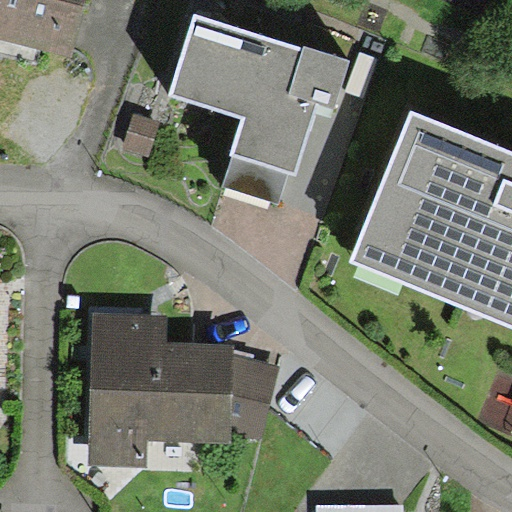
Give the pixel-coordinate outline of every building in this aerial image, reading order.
[(76,0),(0,0),(0,40),(62,56),(76,0)] [(339,76),(189,27),(163,105),(233,128),(222,161),(283,181),(307,108),(326,114),(339,76)] [(511,149),(414,110),(355,254),(511,317),(511,149)] [(152,128),(129,120),(118,150),(141,158),(152,128)] [(157,319),(86,317),(80,468),(147,470),(148,446),(213,449),(212,433),(251,439),(267,366),(216,352),(156,350),(157,319)]
